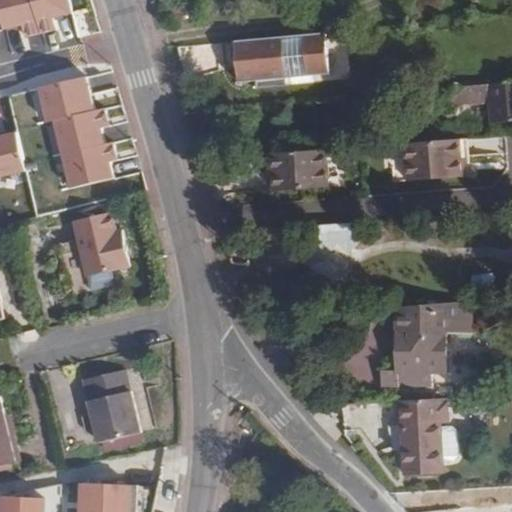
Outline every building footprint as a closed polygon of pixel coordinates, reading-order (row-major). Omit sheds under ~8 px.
[(33,0),(0,0),(0,10),(4,30),(24,25),(27,37),(41,34),(33,0)] [(69,0),(33,0),(41,34),(58,30),(55,18),(72,13),(69,0)] [(286,37),(235,40),(239,81),(258,80),(258,87),(288,84),(288,77),(332,73),(329,32),(286,37)] [(235,40),(225,41),(226,64),(237,64),(235,40)] [(96,110),(88,76),(40,87),(47,121),(56,119),(96,110)] [(511,81),(453,86),(454,106),(490,103),(493,124),(511,121),(511,81)] [(56,119),(64,153),(107,143),(103,127),(111,125),(107,107),(96,110),(56,119)] [(0,177),(25,172),(16,132),(0,135),(0,177)] [(447,138),(396,142),(398,178),(450,174),(447,138)] [(107,143),(64,153),(72,187),(115,177),(111,160),(119,158),(115,141),(107,143)] [(316,148),(265,151),(267,188),(319,183),(316,148)] [(113,210),(76,218),(90,274),(132,264),(126,240),(121,241),(118,228),(113,210)] [(367,220),(321,223),(323,239),(356,244),(368,243),(367,220)] [(124,227),(118,228),(121,241),(126,240),(124,227)] [(471,302),(399,307),(400,371),(383,371),(383,388),(433,387),(433,372),(448,371),(447,334),(473,333),(471,302)] [(89,385),(103,443),(145,432),(131,375),(89,385)] [(1,394),(0,393),(0,465),(18,461),(1,394)] [(448,398),(403,401),(407,475),(443,474),(441,423),(450,423),(448,398)] [(138,511),(139,489),(88,486),(86,511),(138,511)] [(47,511),(48,499),(3,498),(1,511),(47,511)]
